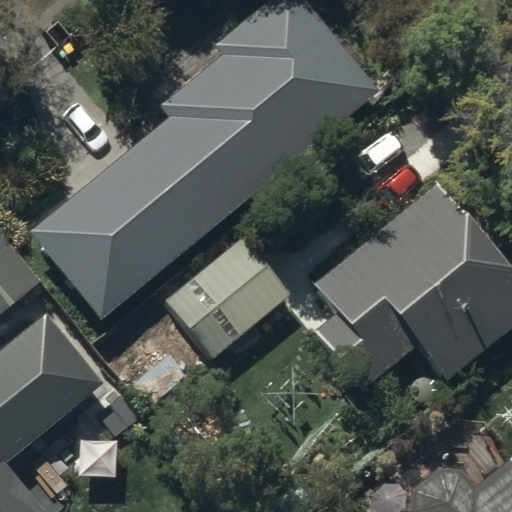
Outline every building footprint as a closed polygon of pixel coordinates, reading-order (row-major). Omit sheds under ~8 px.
[(287,0),(280,0),(208,58),(216,67),(155,118),(187,158),(164,175),(186,201),(177,209),(127,149),(49,208),(131,311),(370,103),(287,0)] [(511,294),(434,196),(306,297),(330,327),(306,347),(352,405),(410,359),(433,388),(511,325),(511,294)] [(238,245),(158,307),(207,370),(287,307),(238,245)] [(0,511),(27,511),(0,479),(103,394),(55,336),(0,380),(0,511)] [(511,511),(511,463),(468,499),(454,483),(433,482),(407,504),(406,511),(511,511)]
